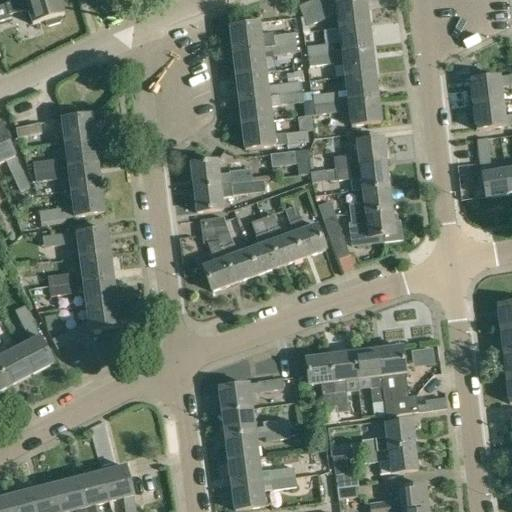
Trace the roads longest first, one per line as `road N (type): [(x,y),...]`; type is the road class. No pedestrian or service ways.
road 1 (residential): [(176,367),(137,32)]
road 2 (residential): [(176,367),(449,266)]
road 3 (residential): [(449,266),(417,0)]
road 4 (residential): [(478,511),(449,266)]
road 5 (residential): [(0,451),(176,367)]
road 6 (residential): [(0,92),(137,32)]
road 7 (residential): [(195,511),(176,367)]
